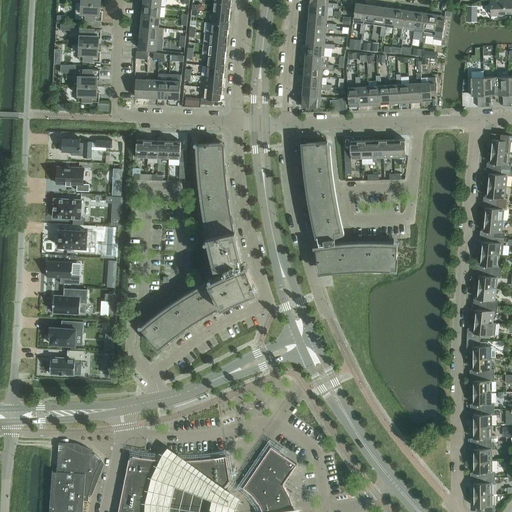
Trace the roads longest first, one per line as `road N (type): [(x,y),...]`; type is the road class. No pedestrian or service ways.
road 1 (unclassified): [(12,415),(32,0)]
road 2 (residential): [(458,511),(457,342),(473,118)]
road 3 (residential): [(153,378),(200,337),(268,305),(239,192),(237,121)]
road 4 (residential): [(237,121),(116,119),(122,0)]
road 5 (residential): [(328,318),(294,200),(287,125)]
road 6 (residential): [(142,308),(179,280),(182,191),(147,189)]
road 7 (residential): [(412,188),(345,189),(353,220),(410,218)]
road 8 (tertiary): [(159,401),(12,415)]
road 9 (residential): [(287,125),(419,120)]
road 10 (tertiary): [(276,251),(259,123)]
road 11 (residential): [(287,125),(296,0)]
road 12 (tertiary): [(259,123),(269,0)]
road 13 (residential): [(237,121),(245,0)]
